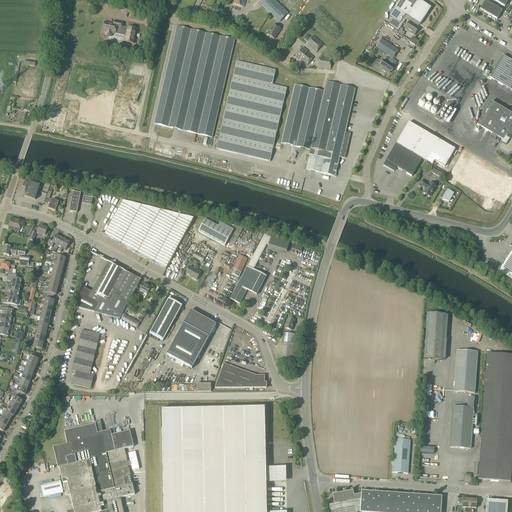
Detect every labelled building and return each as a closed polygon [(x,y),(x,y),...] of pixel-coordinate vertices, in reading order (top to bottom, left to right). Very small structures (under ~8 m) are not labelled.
[(274,17),(279,12),(284,17),(288,14),(273,0),(266,0),(269,3),(264,8),(274,17)] [(405,16),(409,18),(407,21),(409,22),(405,29),(410,33),(410,34),(410,35),(411,35),(412,35),(413,34),(414,36),(419,29),(417,28),(419,25),(420,25),(431,9),(417,0),(400,0),(395,9),(389,17),(400,24),(405,16)] [(497,20),(502,11),(485,1),(480,10),(497,20)] [(114,22),(113,25),(105,23),(103,32),(106,32),(106,33),(106,35),(106,36),(107,37),(108,37),(109,37),(110,37),(111,36),(112,35),(112,34),(115,34),(120,35),(120,32),(121,29),(122,24),(114,22)] [(274,40),(280,30),(273,25),(267,35),(268,36),(269,38),(271,39),(272,39),(274,40)] [(212,138),(223,89),(235,41),(176,27),(154,125),(212,138)] [(120,32),(120,35),(118,41),(125,42),(123,48),(132,50),(135,35),(126,33),(120,32)] [(315,53),(322,45),(313,37),(306,45),(315,53)] [(392,59),(398,51),(381,40),(376,48),(387,56),(384,61),(379,67),(383,70),(382,71),(385,73),(386,72),(389,74),(394,67),(388,63),(391,58),(392,59)] [(306,66),(313,58),(307,53),(308,52),(302,48),(295,58),(299,62),(300,61),(306,66)] [(489,48),(476,70),(489,78),(511,91),(511,90),(511,62),(502,56),(489,48)] [(330,70),(331,60),(319,58),(318,68),(330,70)] [(270,162),(276,133),(287,89),(272,85),(276,71),(236,62),(223,120),(216,150),(270,162)] [(335,177),(355,89),(326,83),(324,92),(294,85),(281,144),(310,151),(306,170),(335,177)] [(511,114),(494,104),(491,102),(477,126),(480,128),(503,141),(501,144),(506,146),(511,138),(511,144),(509,149),(510,149),(511,152),(511,151),(511,114)] [(452,107),(446,120),(449,122),(454,108),(452,107)] [(61,120),(61,110),(47,111),(47,120),(61,120)] [(445,168),(455,150),(408,123),(383,166),(394,172),(396,168),(412,177),(422,160),(432,166),(435,162),(445,168)] [(456,172),(453,177),(493,198),(505,175),(468,156),(459,173),(456,172)] [(441,179),(444,173),(435,167),(432,173),(441,179)] [(40,186),(28,182),(25,181),(24,184),(23,184),(22,187),(26,188),(23,197),(35,200),(40,186)] [(429,185),(422,181),(419,186),(425,190),(423,194),(430,198),(436,187),(429,183),(429,185)] [(449,202),(453,195),(448,191),(448,190),(446,188),(443,193),(445,195),(442,201),(449,202)] [(77,213),(81,194),(73,192),(69,212),(77,213)] [(91,205),(93,196),(85,194),(83,203),(91,205)] [(55,212),(59,203),(46,198),(43,203),(49,206),(48,209),(55,212)] [(122,201),(103,237),(165,271),(194,219),(122,201)] [(24,228),(25,222),(11,219),(8,230),(19,233),(21,227),(24,228)] [(218,227),(205,219),(198,232),(225,247),(234,230),(220,222),(218,227)] [(47,237),(48,234),(46,233),(47,229),(40,227),(37,234),(41,236),(41,235),(47,237)] [(234,245),(243,230),(238,227),(229,242),(234,245)] [(56,245),(61,237),(56,235),(53,240),(50,239),(47,244),(50,246),(50,247),(52,248),(54,244),(56,245)] [(61,248),(65,239),(61,237),(56,245),(54,249),(52,253),(55,253),(56,250),(58,246),(60,247),(61,248)] [(61,248),(60,247),(58,251),(60,252),(63,249),(65,250),(64,251),(65,251),(70,242),(65,239),(61,248)] [(15,256),(17,250),(11,249),(4,247),(3,255),(10,257),(10,255),(15,256)] [(511,250),(498,273),(511,281),(511,250)] [(202,263),(205,258),(195,253),(192,258),(202,263)] [(239,278),(241,273),(247,259),(239,256),(233,269),(234,269),(231,275),(239,278)] [(64,265),(65,259),(56,257),(55,261),(52,260),(51,263),(54,263),(64,265)] [(9,265),(10,263),(6,263),(6,264),(2,263),(1,266),(0,266),(0,267),(0,269),(1,269),(1,270),(5,271),(5,273),(12,274),(12,270),(14,270),(15,266),(9,265)] [(62,271),(64,265),(54,263),(54,267),(51,266),(50,269),(53,269),(62,271)] [(128,304),(141,281),(108,263),(91,293),(89,298),(82,287),(76,308),(120,319),(121,316),(128,303),(128,304)] [(197,271),(199,267),(195,265),(193,269),(190,267),(186,274),(192,277),(192,278),(196,281),(201,273),(197,271)] [(256,295),(266,277),(247,267),(231,299),(239,304),(247,290),(256,295)] [(61,277),(62,271),(53,269),(52,273),(49,272),(48,274),(51,275),(61,277)] [(8,275),(7,281),(12,282),(11,285),(20,287),(21,280),(19,280),(20,277),(18,277),(15,276),(8,275)] [(59,283),(61,277),(51,275),(50,279),(48,278),(47,281),(50,281),(59,283)] [(58,289),(59,283),(50,281),(49,285),(46,284),(45,287),(48,287),(58,289)] [(5,287),(5,291),(19,293),(20,287),(11,285),(11,288),(5,287)] [(147,296),(151,289),(143,285),(138,295),(141,297),(143,293),(147,296)] [(56,295),(58,289),(48,287),(47,291),(44,290),(44,293),(47,294),(47,296),(54,298),(54,295),(56,295)] [(5,291),(4,294),(9,295),(8,298),(18,300),(19,293),(5,291)] [(53,308),(54,302),(53,301),(54,298),(43,296),(42,299),(45,300),(44,303),(41,303),(41,305),(43,306),(44,305),(53,308)] [(2,304),(2,307),(11,308),(18,309),(18,307),(16,306),(18,300),(8,298),(7,301),(3,300),(2,304)] [(163,342),(182,307),(169,299),(149,334),(163,342)] [(51,314),(53,308),(44,305),(43,306),(43,309),(40,309),(39,311),(42,312),(42,311),(51,314)] [(10,311),(11,308),(2,307),(1,309),(0,308),(0,312),(2,313),(1,316),(12,318),(13,312),(10,311)] [(50,320),(51,314),(42,311),(42,312),(41,315),(38,314),(38,317),(40,318),(41,317),(50,320)] [(192,369),(196,362),(201,353),(209,338),(216,325),(190,311),(183,324),(175,339),(166,355),(172,358),(170,361),(179,366),(181,363),(192,369)] [(443,361),(446,315),(427,314),(424,360),(443,361)] [(137,328),(139,323),(124,315),(121,320),(137,328)] [(0,322),(11,325),(12,318),(1,316),(1,319),(0,319),(0,322)] [(48,326),(50,320),(41,317),(40,318),(40,321),(37,321),(36,323),(39,324),(39,323),(40,324),(48,326)] [(291,331),(295,321),(288,319),(285,329),(291,331)] [(0,329),(9,331),(11,325),(0,322),(0,329)] [(48,326),(40,324),(39,323),(39,324),(38,327),(35,326),(34,329),(37,330),(37,329),(40,330),(47,332),(48,326)] [(0,338),(1,338),(1,336),(8,337),(9,331),(0,329),(0,338)] [(47,332),(40,330),(37,329),(37,330),(36,333),(34,332),(33,335),(36,336),(36,335),(40,336),(45,338),(47,332)] [(90,389),(94,376),(89,375),(99,339),(100,334),(82,330),(81,334),(72,371),(76,372),(73,385),(90,389)] [(25,334),(18,332),(16,340),(23,342),(25,334)] [(298,365),(298,360),(297,360),(299,335),(283,334),(281,359),(294,360),(294,364),(298,365)] [(45,338),(40,336),(36,335),(36,336),(35,339),(32,338),(31,341),(34,342),(34,341),(40,343),(44,344),(45,338)] [(44,344),(40,343),(34,341),(34,342),(33,345),(31,344),(29,351),(34,352),(35,348),(42,350),(44,344)] [(474,394),(477,353),(457,352),(454,393),(474,394)] [(25,360),(24,363),(27,364),(27,363),(36,366),(38,360),(34,358),(35,355),(30,353),(29,356),(30,357),(28,361),(25,360)] [(510,483),(511,458),(511,356),(487,354),(478,480),(510,483)] [(34,372),(36,366),(27,363),(27,364),(26,367),(23,366),(22,368),(25,369),(34,372)] [(256,378),(223,365),(215,389),(267,389),(267,383),(264,383),(264,378),(256,378)] [(32,378),(34,372),(25,369),(24,373),(21,372),(20,374),(23,375),(23,374),(32,378)] [(30,383),(32,378),(23,374),(23,375),(22,378),(19,377),(18,380),(21,381),(21,380),(30,383)] [(27,389),(30,383),(21,380),(21,381),(19,384),(17,383),(16,386),(18,387),(19,386),(27,389)] [(25,395),(27,389),(19,386),(18,387),(17,390),(14,389),(13,391),(12,391),(11,394),(23,397),(23,394),(25,395)] [(15,397),(12,403),(19,407),(22,401),(15,397)] [(143,398),(133,398),(133,420),(143,420),(143,398)] [(470,450),(474,398),(467,398),(467,408),(453,407),(450,448),(470,450)] [(16,412),(19,407),(12,403),(8,401),(6,399),(4,402),(7,403),(7,402),(11,404),(9,408),(16,412)] [(16,412),(9,408),(7,410),(1,407),(0,408),(0,409),(4,412),(12,417),(13,417),(16,412)] [(162,511),(266,511),(265,408),(161,410),(162,511)] [(9,422),(12,417),(4,412),(2,418),(9,422)] [(0,423),(6,427),(9,422),(2,418),(0,420),(0,423)] [(97,434),(95,425),(64,432),(67,445),(53,448),(58,469),(59,469),(63,485),(61,486),(60,481),(41,486),(43,498),(63,493),(62,489),(64,489),(66,496),(70,495),(74,510),(67,511),(123,511),(121,498),(135,495),(132,485),(130,477),(131,477),(124,450),(133,447),(130,432),(116,435),(114,429),(111,430),(112,436),(111,436),(110,431),(97,434)] [(395,440),(393,473),(408,474),(410,449),(410,441),(408,441),(404,441),(396,440),(395,440)] [(440,511),(441,498),(361,492),(361,495),(354,497),(353,492),(333,496),(335,505),(330,506),(330,511),(506,511),(507,502),(487,501),(485,511),(440,511)] [(476,509),(476,500),(470,500),(468,511),(472,511),(473,509),(476,509)]
